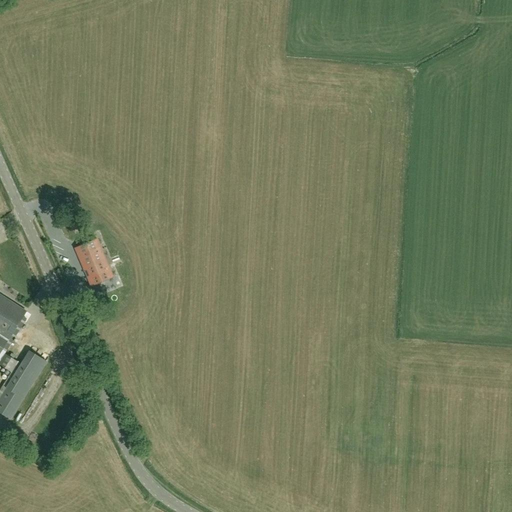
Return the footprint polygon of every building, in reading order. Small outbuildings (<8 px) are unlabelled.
[(78,229),(73,216),(67,218),(73,231),(78,229)] [(97,239),(96,239),(75,248),(84,272),(86,271),(89,276),(87,277),(91,287),(104,281),(113,278),(97,239)] [(0,352),(26,312),(0,295),(0,352)] [(28,351),(0,396),(0,413),(10,419),(45,361),(28,351)] [(4,354),(0,361),(0,366),(11,373),(18,362),(4,354)]
